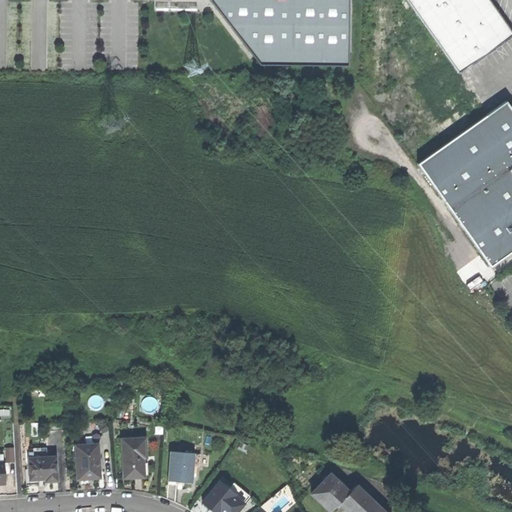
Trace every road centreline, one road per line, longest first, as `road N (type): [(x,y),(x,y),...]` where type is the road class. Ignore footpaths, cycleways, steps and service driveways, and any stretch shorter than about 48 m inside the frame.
road 1 (track): [(471,511),(342,446),(354,422),(371,403),(388,399),(511,447)]
road 2 (residential): [(167,511),(135,500),(0,508)]
